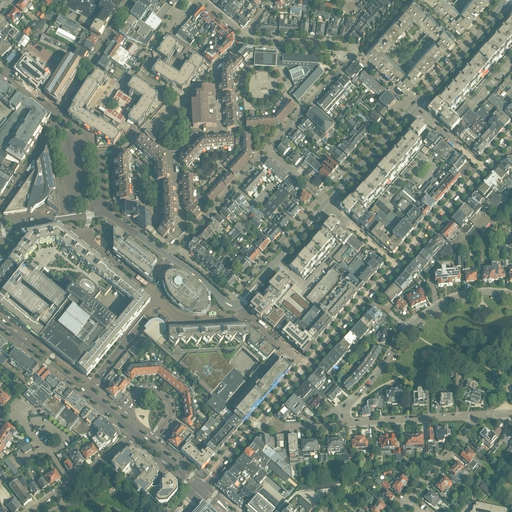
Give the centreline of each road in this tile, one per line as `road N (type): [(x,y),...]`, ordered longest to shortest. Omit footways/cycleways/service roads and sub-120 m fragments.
road 1 (residential): [(473,415),(353,422),(347,407),(420,316),(462,294),(511,294)]
road 2 (residential): [(203,485),(305,367)]
road 3 (residential): [(169,256),(266,148)]
road 4 (residential): [(508,0),(414,107)]
road 5 (residential): [(327,204),(236,305)]
road 6 (residential): [(305,367),(396,267)]
road 7 (residential): [(396,267),(484,169)]
road 8 (residential): [(414,107),(327,204)]
road 9 (residential): [(129,435),(24,511)]
road 10 (residential): [(266,148),(353,53)]
road 11 (residential): [(396,511),(472,426),(473,415)]
